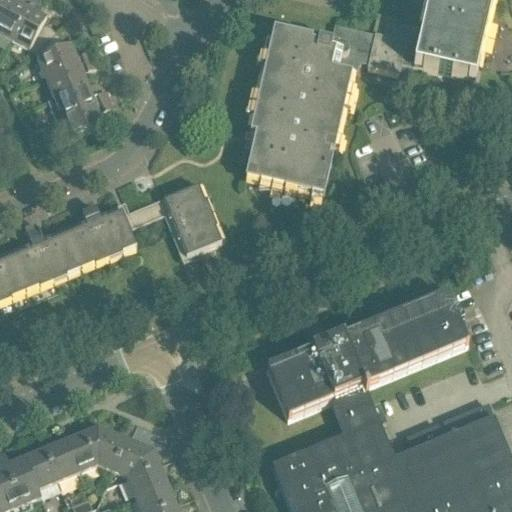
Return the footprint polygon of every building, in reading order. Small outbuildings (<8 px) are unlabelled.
[(0,52),(4,54),(9,46),(33,1),(30,0),(22,0),(18,9),(7,4),(0,17),(0,52)] [(429,0),(420,41),(392,35),(390,43),(375,39),(374,40),(334,31),(331,47),(356,53),(353,67),(368,70),(367,72),(399,79),(401,70),(474,87),(493,0),(429,0)] [(33,1),(9,46),(33,59),(34,60),(56,41),(44,28),(46,25),(34,19),(41,6),(33,1)] [(250,139),(255,140),(244,185),(323,203),(351,79),(350,79),(353,67),(356,53),(331,47),(274,34),(250,139)] [(67,53),(56,41),(34,60),(44,86),(92,66),(89,58),(75,64),(70,51),(67,53)] [(44,86),(52,105),(53,106),(86,92),(81,79),(95,72),(92,66),(44,86)] [(53,106),(52,105),(47,108),(55,128),(61,126),(108,106),(105,97),(91,103),(86,92),(53,106)] [(112,114),(108,106),(61,126),(69,146),(102,131),(97,120),(112,114)] [(0,308),(136,253),(130,238),(168,222),(186,263),(221,249),(198,192),(123,223),(121,218),(0,268),(0,308)] [(95,215),(81,220),(84,228),(98,222),(95,215)] [(30,250),(41,245),(37,236),(26,241),(30,250)] [(446,302),(311,357),(266,376),(287,426),(332,408),(364,394),(467,352),(446,302)] [(332,408),(346,443),(271,473),(287,511),(411,511),(393,466),(366,402),(367,401),(364,394),(332,408)] [(411,511),(511,511),(511,470),(493,425),(488,411),(443,429),(449,444),(442,446),(437,432),(407,445),(412,458),(393,466),(411,511)] [(97,435),(84,440),(97,472),(112,478),(119,463),(115,461),(121,445),(111,441),(110,445),(102,441),(100,437),(100,436),(97,435)] [(63,449),(76,481),(97,472),(84,440),(63,449)] [(122,464),(119,463),(112,478),(126,484),(159,471),(153,458),(149,457),(148,460),(139,456),(140,453),(128,448),(122,464)] [(76,481),(63,449),(44,457),(57,489),(76,481)] [(57,489),(44,457),(25,465),(39,497),(57,489)] [(0,474),(8,471),(4,461),(0,462),(0,474)] [(0,511),(23,511),(41,505),(39,497),(25,465),(12,470),(14,474),(0,480),(0,511)] [(134,505),(167,491),(159,471),(126,484),(134,505)] [(137,511),(173,511),(175,511),(167,491),(134,505),(137,511)]
